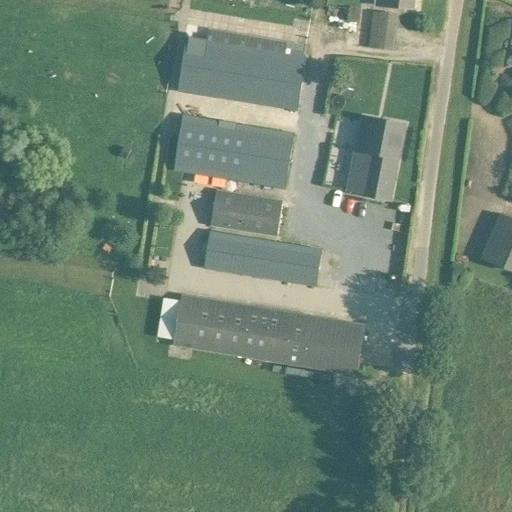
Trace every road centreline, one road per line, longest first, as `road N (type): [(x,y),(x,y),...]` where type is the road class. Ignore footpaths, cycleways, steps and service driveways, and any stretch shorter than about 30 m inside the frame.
road 1 (unclassified): [(406,361),(458,0)]
road 2 (track): [(406,361),(408,425),(396,511)]
